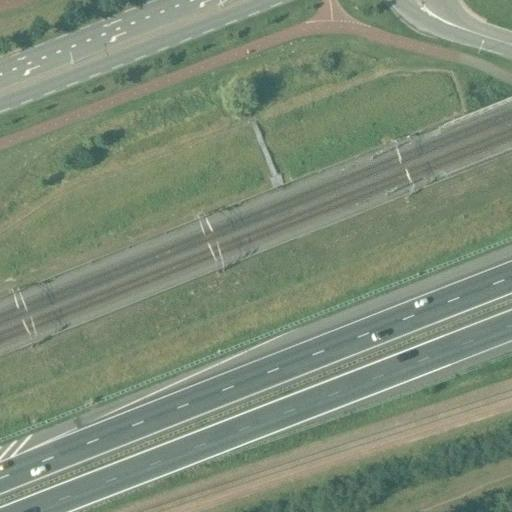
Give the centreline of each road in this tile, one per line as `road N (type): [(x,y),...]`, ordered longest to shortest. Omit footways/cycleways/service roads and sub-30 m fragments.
road 1 (motorway): [(511,279),(0,480)]
road 2 (motorway): [(27,511),(511,325)]
road 3 (secondary): [(0,104),(274,0)]
road 4 (secondary): [(177,0),(0,69)]
